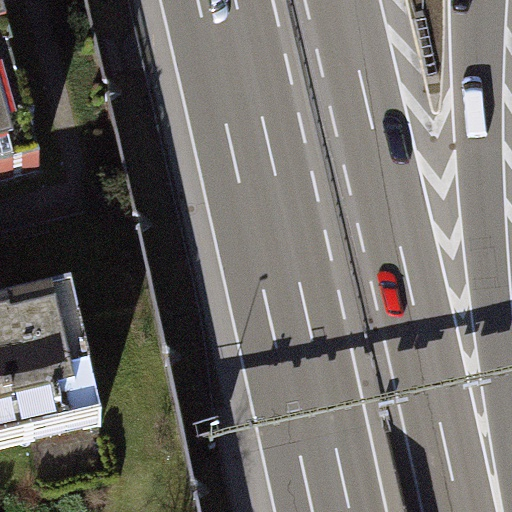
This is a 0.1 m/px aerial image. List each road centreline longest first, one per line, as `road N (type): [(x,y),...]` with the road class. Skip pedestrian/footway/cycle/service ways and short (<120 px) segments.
road 1 (motorway): [(464,511),(345,0)]
road 2 (motorway): [(217,0),(332,511)]
road 3 (motorway): [(511,473),(482,196),(479,0)]
